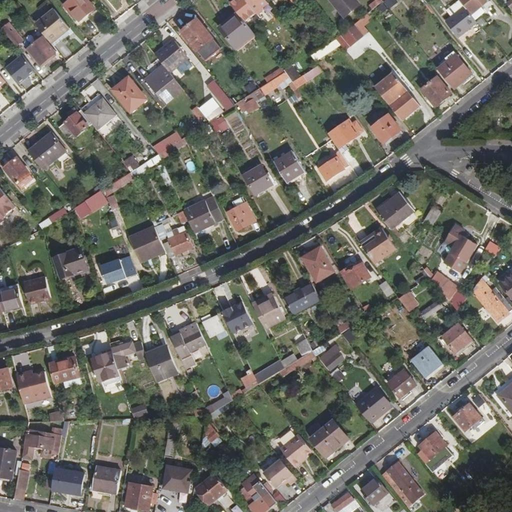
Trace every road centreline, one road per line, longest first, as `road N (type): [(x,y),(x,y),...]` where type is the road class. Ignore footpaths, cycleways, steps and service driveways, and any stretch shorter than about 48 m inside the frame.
road 1 (residential): [(0,508),(299,511),(511,340)]
road 2 (residential): [(0,347),(203,280),(295,235),(418,152)]
road 3 (secondary): [(0,138),(171,0)]
road 4 (residential): [(418,152),(511,75)]
